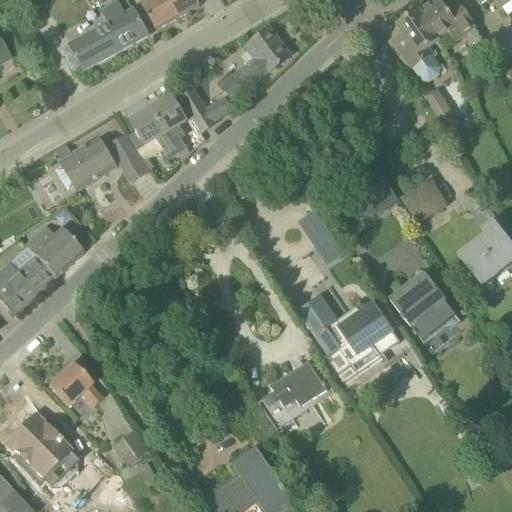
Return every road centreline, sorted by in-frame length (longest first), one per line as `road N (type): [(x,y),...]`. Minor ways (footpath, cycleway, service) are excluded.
road 1 (unclassified): [(0,357),(348,30),(355,0)]
road 2 (tertiary): [(0,164),(275,0)]
